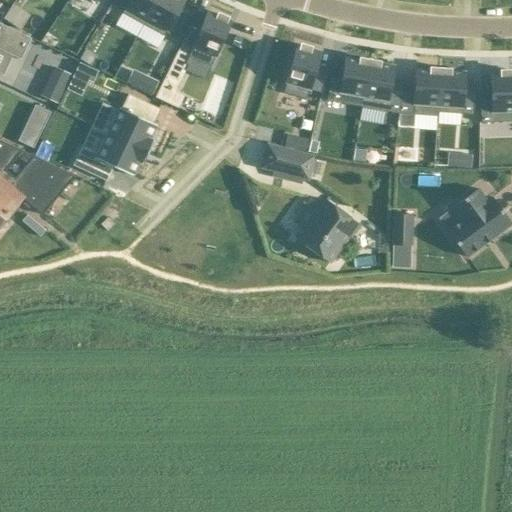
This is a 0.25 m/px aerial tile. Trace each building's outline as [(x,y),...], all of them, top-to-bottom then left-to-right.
[(128,0),(125,7),(122,13),(143,24),(156,0),(128,0)] [(156,0),(143,24),(164,36),(167,31),(178,10),(183,0),(156,0)] [(178,10),(167,31),(177,36),(189,15),(178,10)] [(192,47),(189,56),(211,66),(230,20),(226,18),(227,17),(218,14),(218,15),(208,11),(202,25),(192,47)] [(191,20),(181,42),(192,47),(202,25),(191,20)] [(0,47),(21,58),(31,38),(0,23),(0,47)] [(236,36),(232,45),(238,47),(242,39),(236,36)] [(297,44),(283,92),(306,99),(309,89),(321,93),(327,69),(315,66),(320,51),(310,48),(310,47),(301,44),(301,46),(297,44)] [(330,77),(326,100),(361,107),(369,60),(360,58),(360,60),(346,57),(342,79),(330,77)] [(369,60),(361,107),(399,113),(402,89),(402,87),(403,79),(391,77),(393,65),(379,63),(379,62),(369,60)] [(80,63),(74,74),(89,81),(92,83),(98,71),(80,63)] [(414,90),(413,114),(437,116),(440,69),(430,68),(430,69),(416,68),(415,88),(414,90)] [(55,69),(48,83),(62,90),(69,76),(55,69)] [(440,69),(437,116),(438,116),(438,112),(473,114),(475,84),(463,84),(464,72),(450,71),(450,69),(440,69)] [(491,98),(480,98),(480,122),(511,121),(511,71),(510,72),(510,70),(501,71),(501,72),(490,72),(491,98)] [(145,77),(140,89),(153,95),(158,83),(145,77)] [(402,89),(399,113),(413,114),(414,90),(402,89)] [(108,133),(148,152),(153,141),(149,139),(156,125),(152,123),(159,109),(128,94),(122,108),(120,108),(108,133)] [(28,124),(19,141),(33,148),(42,131),(28,124)] [(148,152),(108,133),(96,157),(81,149),(73,165),(107,180),(113,166),(132,175),(139,161),(142,163),(148,152)] [(299,137),(296,149),(307,152),(310,140),(299,137)] [(42,215),(75,176),(45,161),(34,156),(0,140),(0,223),(22,198),(42,215)] [(311,140),(308,152),(316,153),(319,142),(311,140)] [(41,141),(34,156),(45,161),(52,146),(41,141)] [(312,159),(267,145),(259,168),(305,182),(312,159)] [(355,148),(353,161),(364,162),(366,150),(355,148)] [(460,154),(459,166),(471,167),(472,155),(460,154)] [(466,256),(511,223),(492,197),(487,201),(477,189),(451,208),(461,220),(447,231),(466,256)] [(297,239),(329,262),(349,236),(350,237),(360,224),(326,199),(297,239)] [(392,244),(411,245),(412,214),(393,214),(392,244)]
